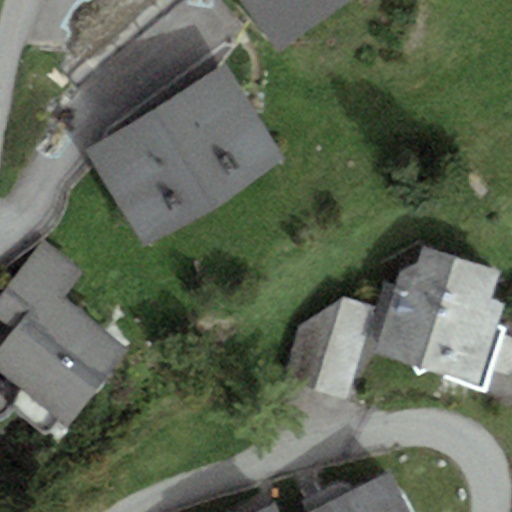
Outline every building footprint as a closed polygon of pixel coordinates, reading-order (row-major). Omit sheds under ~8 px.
[(241,0),(278,51),(348,0),(241,0)] [(85,148),(144,245),(286,160),(227,63),(85,148)] [(0,343),(0,374),(68,427),(129,350),(61,297),(82,270),(43,240),(0,294),(0,319),(12,329),(0,343)] [(441,381),(487,395),(507,328),(497,325),(503,304),(491,301),(500,270),(423,246),(418,261),(399,272),(374,354),(411,365),(417,376),(428,370),(443,375),(441,381)] [(345,398),(373,306),(342,298),(300,325),(282,377),(345,398)] [(410,511),(389,471),(349,492),(345,485),(337,482),(303,500),(309,511),(278,511),(274,503),(255,511),(410,511)]
